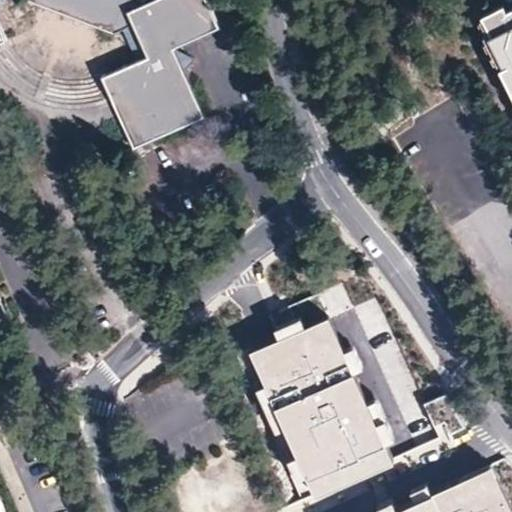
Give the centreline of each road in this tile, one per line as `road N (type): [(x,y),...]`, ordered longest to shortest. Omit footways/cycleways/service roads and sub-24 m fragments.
road 1 (residential): [(330,186),(102,383),(98,408),(122,511)]
road 2 (residential): [(330,186),(511,430)]
road 3 (residential): [(280,0),(292,77),(330,186)]
